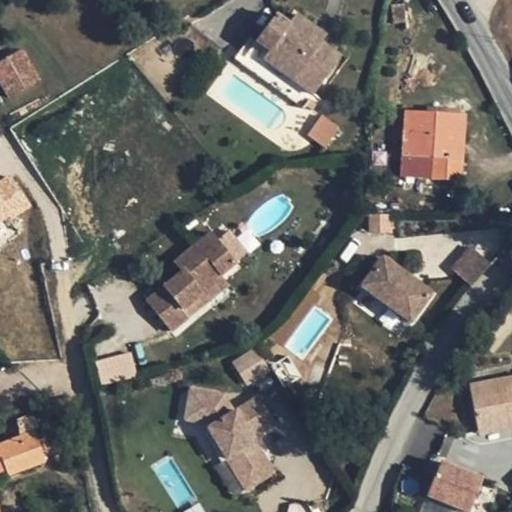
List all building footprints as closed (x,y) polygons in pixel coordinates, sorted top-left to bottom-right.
[(402,3),(391,5),(393,21),(404,21),(402,3)] [(288,23),(273,15),(255,39),(268,49),(263,57),(314,93),(340,56),(320,42),(325,35),(295,13),(288,23)] [(24,53),(0,65),(0,84),(7,97),(39,80),(24,53)] [(463,113),(404,111),(401,155),(433,157),(432,177),(459,179),(463,113)] [(322,115),(308,135),(325,147),(339,127),(322,115)] [(0,222),(30,205),(11,172),(0,178),(0,222)] [(234,261),(218,241),(210,233),(174,261),(182,271),(145,301),(169,331),(189,315),(184,307),(200,294),(202,290),(220,276),(234,265),(234,261)] [(227,233),(218,241),(234,261),(243,253),(227,233)] [(450,267),(470,286),(491,265),(470,245),(450,267)] [(425,297),(378,260),(356,287),(403,324),(425,297)] [(226,281),(220,276),(202,290),(200,294),(184,307),(189,315),(227,284),(226,281)] [(123,314),(85,347),(104,369),(143,336),(123,314)] [(231,361),(246,384),(268,369),(253,347),(231,361)] [(511,377),(468,386),(476,425),(508,419),(510,427),(511,426),(511,377)] [(224,425),(229,391),(188,385),(183,419),(224,425)] [(277,475),(258,435),(272,428),(258,398),(207,422),(241,492),(277,475)] [(43,450),(50,448),(46,438),(40,440),(38,439),(29,417),(22,421),(24,429),(16,432),(17,438),(0,444),(0,470),(5,469),(8,475),(45,459),(43,450)] [(476,425),(478,434),(510,427),(508,419),(476,425)] [(439,459),(425,497),(465,511),(469,511),(483,475),(439,459)]
